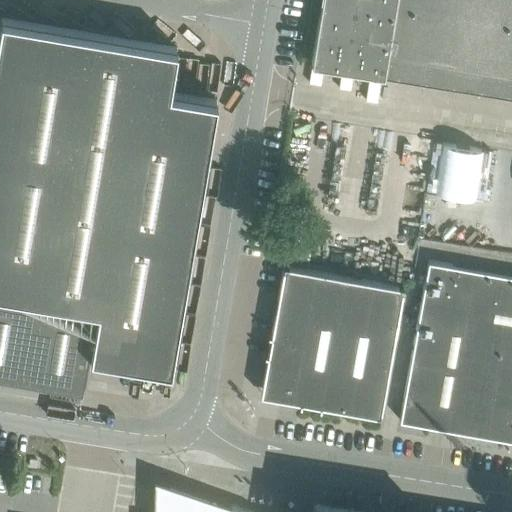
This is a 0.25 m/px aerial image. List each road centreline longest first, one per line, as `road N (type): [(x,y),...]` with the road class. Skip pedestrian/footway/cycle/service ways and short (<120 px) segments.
road 1 (unclassified): [(190,423),(203,395),(265,26)]
road 2 (unclassified): [(511,497),(242,453),(190,423)]
road 3 (unclassified): [(190,423),(179,433),(141,438),(0,413)]
road 4 (unclassified): [(265,26),(100,0)]
